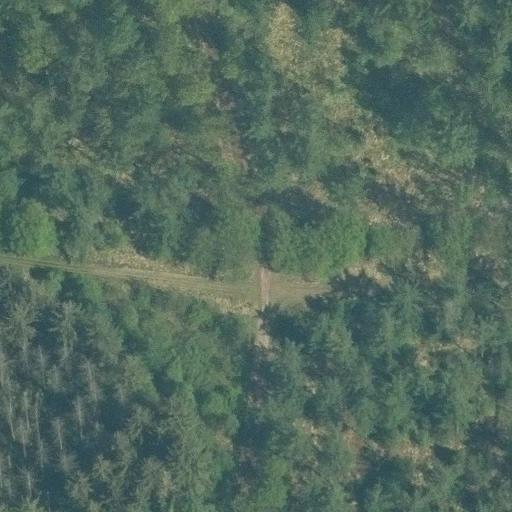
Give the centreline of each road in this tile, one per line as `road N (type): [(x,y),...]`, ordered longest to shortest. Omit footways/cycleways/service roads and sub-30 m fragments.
road 1 (track): [(269,294),(233,129),(178,0)]
road 2 (track): [(0,261),(269,294)]
road 3 (track): [(269,294),(511,268)]
road 4 (track): [(243,511),(269,294)]
